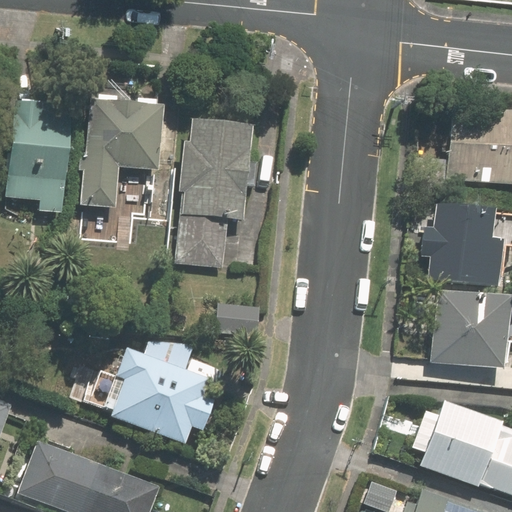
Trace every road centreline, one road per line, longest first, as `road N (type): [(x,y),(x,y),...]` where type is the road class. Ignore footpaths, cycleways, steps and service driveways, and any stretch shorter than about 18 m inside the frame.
road 1 (residential): [(355,26),(319,380),(278,511)]
road 2 (residential): [(355,26),(316,14),(159,0)]
road 3 (residential): [(511,55),(400,42),(355,26)]
